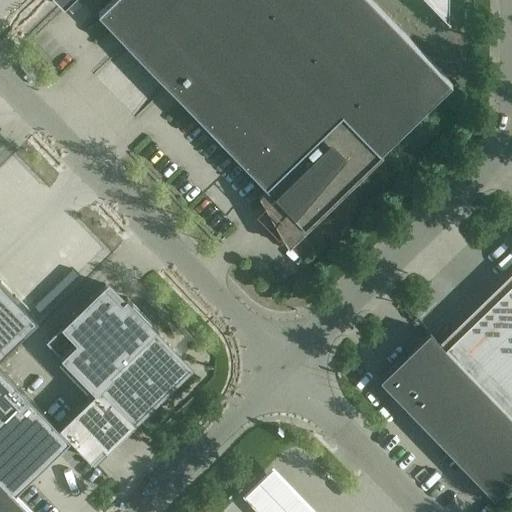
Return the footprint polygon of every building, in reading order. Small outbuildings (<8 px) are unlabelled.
[(101,16),(104,13),(269,183),(259,193),(289,246),(383,155),(378,149),(447,83),(450,86),(453,83),(371,0),(111,0),(98,13),(101,16)] [(429,0),(450,21),(450,19),(448,17),(448,0),(429,0)] [(511,415),(511,282),(446,347),(511,415)] [(174,351),(175,350),(156,331),(158,329),(127,297),(123,302),(105,284),(46,341),(95,392),(59,427),(90,459),(103,446),(107,450),(136,422),(135,421),(175,382),(174,382),(179,376),(182,373),(183,370),(184,366),(183,363),(182,360),(180,357),(174,351)] [(407,406),(494,497),(511,479),(511,416),(430,331),(405,355),(404,353),(389,367),(391,369),(380,379),(393,392),(391,393),(405,408),(407,406)] [(0,366),(0,477),(15,493),(70,440),(59,427),(0,366)] [(311,511),(276,475),(248,502),(258,511),(311,511)] [(31,511),(0,479),(0,511),(31,511)] [(488,502),(479,511),(497,511),(498,511),(495,509),(488,502)]
